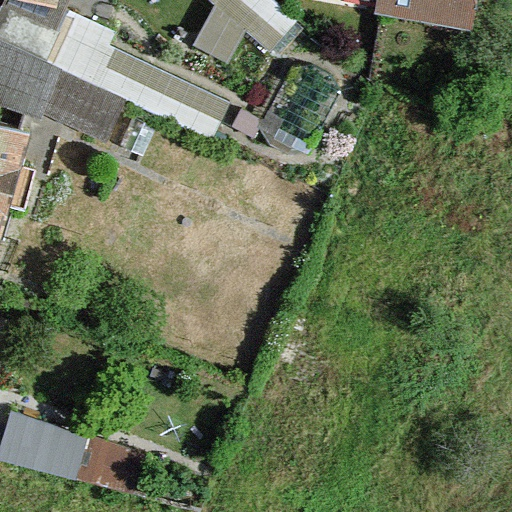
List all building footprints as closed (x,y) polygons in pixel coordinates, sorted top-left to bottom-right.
[(0,0),(0,7),(61,28),(70,0),(0,0)] [(237,61),(282,0),(281,0),(225,0),(226,0),(201,35),(237,61)] [(311,0),(310,8),(396,21),(398,0),(311,0)] [(398,0),(396,21),(472,33),(476,0),(398,0)] [(42,141),(0,132),(0,263),(17,267),(42,141)] [(18,407),(5,450),(83,473),(96,430),(18,407)]
